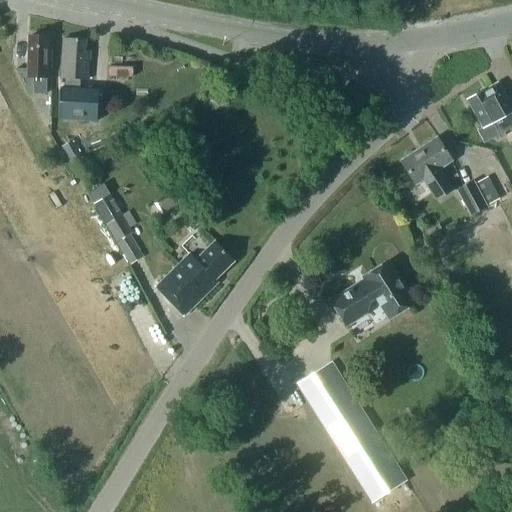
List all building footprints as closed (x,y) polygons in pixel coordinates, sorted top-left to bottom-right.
[(47,95),(47,84),(46,84),(47,38),(30,38),(29,71),(15,71),(29,99),(36,95),(47,95)] [(60,88),(59,121),(97,122),(97,90),(80,89),(80,79),(89,79),(90,51),(85,51),(85,40),(63,39),(62,78),(63,79),(63,88),(60,88)] [(498,136),(511,128),(511,110),(497,83),(466,100),(482,129),(492,124),(498,136)] [(399,159),(414,187),(424,181),(434,200),(452,190),(440,169),(451,163),(437,138),(399,159)] [(72,141),(61,148),(71,164),(82,157),(72,141)] [(499,199),(487,177),(476,183),(487,205),(499,199)] [(487,207),(473,181),(455,190),(470,217),(487,207)] [(94,205),(130,266),(141,260),(128,237),(131,235),(108,197),(94,205)] [(157,288),(185,316),(218,283),(215,280),(233,261),(214,243),(196,262),(189,255),(157,288)] [(397,312),(416,299),(389,258),(364,275),(369,284),(364,287),(359,280),(332,298),(348,323),(367,310),(366,309),(370,298),(376,295),(389,296),(397,308),(395,309),(397,312)] [(300,382),(380,511),(390,511),(416,495),(333,362),(300,382)]
